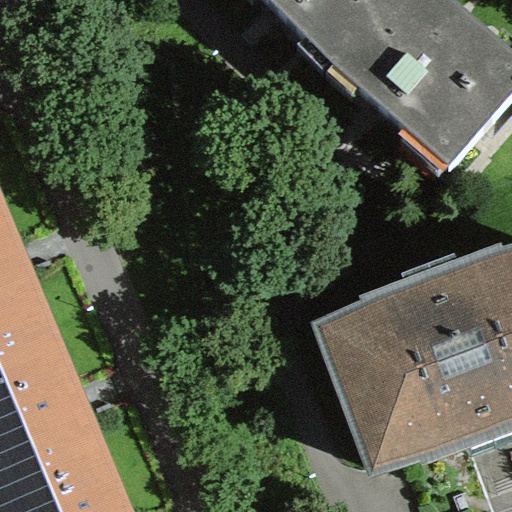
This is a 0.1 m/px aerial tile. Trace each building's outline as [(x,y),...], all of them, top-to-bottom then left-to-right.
[(251,0),(258,7),(327,77),(397,0),(251,0)] [(511,100),(511,69),(432,0),(397,0),(327,77),(356,103),(444,179),(511,100)] [(0,230),(0,352),(43,335),(0,230)] [(511,430),(511,264),(491,271),(490,267),(453,282),(448,269),(400,287),(405,299),(367,313),(369,317),(318,339),(370,476),(422,460),(424,464),(461,450),(466,462),(482,457),(511,445),(511,439),(509,432),(511,430)] [(0,511),(16,511),(103,476),(60,373),(43,335),(0,352),(0,511)] [(117,511),(103,476),(16,511),(117,511)]
